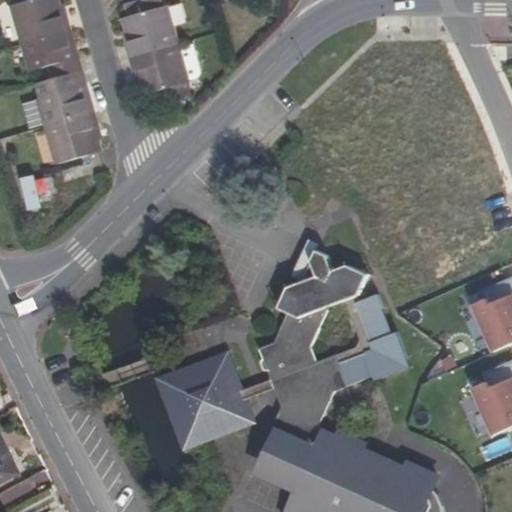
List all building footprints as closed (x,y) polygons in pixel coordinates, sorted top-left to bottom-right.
[(59,4),(58,0),(11,0),(13,6),(23,43),(67,30),(72,29),(68,13),(63,15),(59,4)] [(131,16),(124,17),(128,30),(131,41),(126,42),(131,58),(179,44),(168,6),(163,7),(160,0),(139,0),(127,3),(131,16)] [(63,15),(68,13),(65,3),(59,4),(63,15)] [(74,56),(80,55),(72,29),(67,30),(74,56)] [(42,81),(84,70),(80,55),(74,56),(67,30),(23,43),(31,67),(37,66),(42,81)] [(140,72),(143,83),(146,95),(168,89),(189,83),(189,81),(200,78),(202,73),(193,40),(179,44),(131,58),(135,74),(140,72)] [(90,111),(83,87),(88,85),(84,70),(42,81),(46,95),(39,97),(40,101),(47,124),(90,111)] [(193,95),(189,83),(168,89),(171,102),(193,95)] [(90,111),(96,109),(88,85),(83,87),(90,111)] [(33,128),(47,124),(40,101),(26,105),(33,128)] [(95,127),(100,125),(96,109),(90,111),(47,124),(58,164),(102,151),(98,138),(95,127)] [(98,138),(104,137),(100,125),(95,127),(98,138)] [(279,165),(295,137),(280,129),(265,156),(279,165)] [(330,306),(340,302),(350,307),(361,338),(357,346),(338,354),(349,385),(375,376),(377,380),(412,367),(399,331),(390,334),(381,309),(388,306),(383,292),(357,302),(355,297),(361,294),(369,274),(351,265),(336,270),(330,255),(319,249),(313,261),(314,263),(319,276),(304,281),(289,287),(281,307),(290,312),(276,342),(262,348),(265,357),(264,363),(266,367),(269,370),(271,371),(273,378),(277,388),(284,407),(284,410),(283,412),(280,412),(277,413),(275,415),(275,416),(275,419),(276,422),(278,424),(277,428),(297,437),(296,440),(292,440),(289,442),(288,444),(288,447),(290,450),(291,450),(286,460),(282,459),(279,464),(280,467),(282,468),(281,472),(285,475),(284,478),(285,480),(288,482),(291,482),(295,480),(302,484),(288,511),(444,511),(444,506),(444,504),(442,497),(438,490),(432,484),(436,473),(409,460),(406,467),(366,448),(368,443),(340,430),(337,436),(324,429),(325,426),(325,423),(324,421),(327,418),(324,408),(319,408),(311,389),(314,385),(314,381),(311,377),(309,375),(306,376),(303,367),(319,362),(313,345),(330,306)] [(319,276),(314,263),(304,281),(319,276)] [(475,305),(495,352),(511,344),(511,277),(484,290),(488,299),(475,305)] [(349,385),(338,354),(319,362),(303,367),(306,376),(309,375),(328,368),(337,390),(349,385)] [(210,430),(212,436),(245,423),(247,419),(241,402),(237,392),(234,384),(235,382),(236,380),(236,376),(234,372),(229,371),(223,357),(209,363),(212,370),(198,376),(196,368),(194,364),(170,375),(160,379),(174,417),(182,414),(188,430),(193,436),(210,430)] [(475,388),(495,436),(511,428),(511,361),(484,373),(488,382),(475,388)] [(212,370),(209,363),(196,368),(198,376),(212,370)] [(237,392),(241,402),(267,392),(277,388),(273,378),(237,392)] [(277,388),(267,392),(265,400),(284,407),(277,388)] [(193,443),(209,437),(212,436),(210,430),(193,436),(188,430),(182,414),(174,417),(185,446),(193,443)] [(0,478),(13,472),(0,444),(0,478)]
